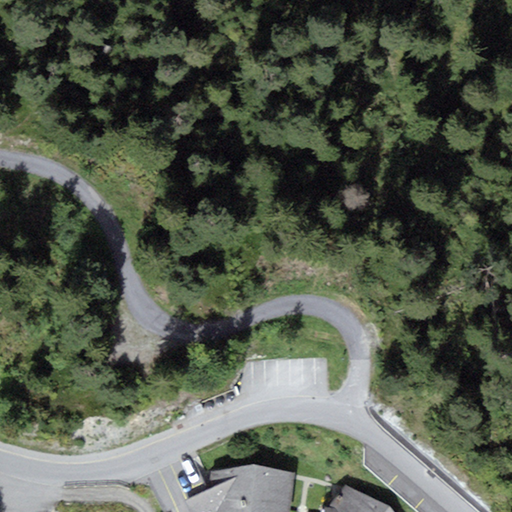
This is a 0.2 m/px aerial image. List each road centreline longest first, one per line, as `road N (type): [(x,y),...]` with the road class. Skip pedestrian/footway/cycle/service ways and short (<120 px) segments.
road 1 (track): [(345,417),(365,344),(350,318),(296,303),(211,334),(160,324),(140,307),(99,196),(77,175),(0,160)]
road 2 (residential): [(0,456),(101,468),(252,410),(292,405),(345,417),(385,442),(462,511)]
